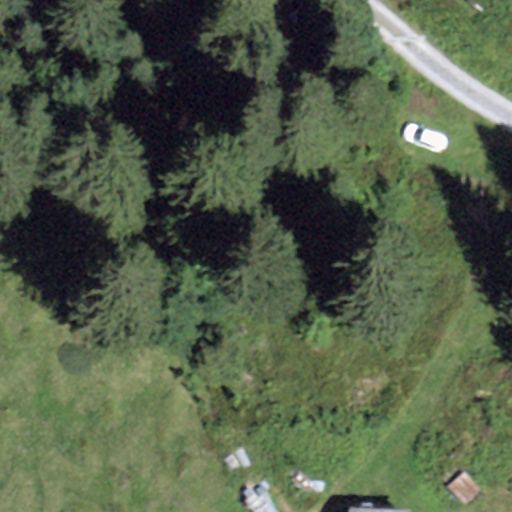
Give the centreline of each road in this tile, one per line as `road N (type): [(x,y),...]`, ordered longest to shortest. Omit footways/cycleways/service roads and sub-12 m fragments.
road 1 (track): [(496,111),(479,199),(477,281),(463,330),(410,407),(384,464),(380,509)]
road 2 (track): [(351,0),(511,119)]
